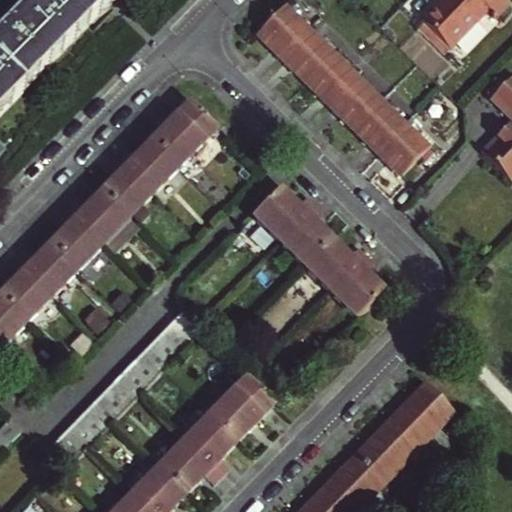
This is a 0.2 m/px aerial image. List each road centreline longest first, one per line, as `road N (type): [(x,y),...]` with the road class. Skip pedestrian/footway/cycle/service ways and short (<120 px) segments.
road 1 (residential): [(188,35),(422,269),(431,300),(428,316),(237,511)]
road 2 (residential): [(0,227),(188,35)]
